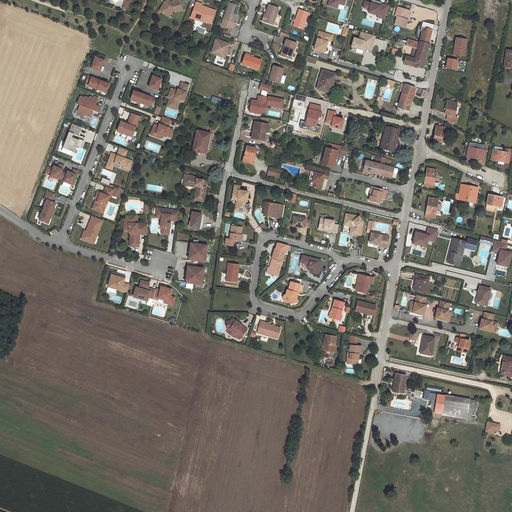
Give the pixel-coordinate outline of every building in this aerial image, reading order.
[(173,10),(173,12),(182,10),(179,0),(176,0),(171,1),(171,0),(165,2),(166,5),(162,6),(159,12),(163,14),(166,13),(168,15),(170,10),(173,10)] [(371,3),(365,1),(363,8),(369,9),(368,12),(377,15),(376,17),(384,20),(389,6),(380,4),(380,6),(376,5),(377,2),(372,0),(371,3)] [(200,8),(201,5),(202,4),(197,2),(192,13),(197,15),(195,19),(203,22),(203,20),(210,23),(215,11),(208,8),(207,10),(200,8)] [(239,6),(228,3),(221,24),(233,28),(235,23),(233,22),(239,6)] [(278,8),(269,5),(265,16),(264,16),(262,21),(273,24),(278,8)] [(406,18),(408,11),(398,7),(395,16),(397,17),(395,24),(405,28),(408,19),(406,18)] [(308,13),(299,10),(293,26),(302,29),(308,13)] [(420,41),(429,44),(432,30),(422,27),(421,31),(422,31),(420,41)] [(358,39),(353,37),(349,50),(355,51),(356,48),(364,50),(364,49),(366,45),(371,46),(374,36),(360,31),(358,39)] [(330,36),(330,35),(319,32),(314,49),(325,52),(328,40),(329,40),(330,36)] [(466,40),(456,38),(454,46),(455,47),(454,54),(463,56),(466,40)] [(218,53),(225,55),(229,44),(216,39),(211,53),(217,55),(218,53)] [(418,49),(419,43),(408,39),(407,42),(401,40),(400,44),(413,47),(415,48),(418,49)] [(286,48),(283,56),(291,59),(296,43),(286,40),(284,47),(286,48)] [(422,68),(429,44),(420,41),(419,42),(419,43),(418,49),(414,59),(412,59),(411,65),(422,68)] [(316,58),(307,56),(305,61),(315,64),(316,58)] [(99,71),(103,60),(95,57),(90,68),(99,71)] [(261,60),(253,57),(252,60),(244,57),(242,64),(258,69),(261,60)] [(458,60),(448,58),(446,69),(456,70),(458,60)] [(280,83),(282,76),(284,69),(273,66),(269,80),(280,83)] [(332,85),(335,74),(322,70),(317,89),(329,92),(331,85),(332,85)] [(99,81),(87,76),(84,83),(88,85),(87,86),(96,89),(99,81)] [(152,76),(148,87),(157,90),(161,79),(152,76)] [(99,81),(96,89),(105,92),(108,84),(99,81)] [(188,86),(182,83),(179,90),(178,90),(177,91),(171,89),(169,96),(173,98),(169,108),(177,110),(180,100),(183,101),(186,93),(188,86)] [(261,83),(259,89),(269,93),(272,86),(261,83)] [(415,88),(405,85),(403,90),(398,107),(403,109),(404,109),(408,111),(415,88)] [(154,99),(133,91),(130,99),(148,106),(148,105),(152,106),(154,99)] [(306,97),(296,94),(295,95),(294,99),(305,102),(306,97)] [(96,105),(98,98),(94,97),(94,98),(89,97),(89,98),(85,96),(84,98),(80,96),(77,104),(80,105),(76,114),(83,116),(83,114),(91,117),(93,112),(90,111),(91,109),(98,112),(100,107),(96,105)] [(251,100),(249,112),(259,114),(259,112),(263,113),(265,102),(267,102),(267,105),(282,107),(283,100),(268,97),(268,98),(258,96),(257,101),(251,100)] [(447,115),(447,116),(446,120),(457,122),(457,117),(454,117),(457,102),(453,102),(450,101),(447,101),(446,107),(446,109),(445,114),(446,114),(447,115)] [(318,117),(320,117),(321,112),(319,112),(320,107),(311,104),(305,128),(310,129),(311,125),(316,126),(317,119),(318,117)] [(139,117),(131,113),(128,121),(130,122),(129,124),(127,124),(120,121),(117,131),(132,137),(139,117)] [(171,120),(163,117),(160,124),(159,126),(154,124),(152,130),(156,132),(154,136),(160,138),(161,135),(165,137),(166,136),(170,137),(173,129),(168,127),(171,120)] [(269,125),(255,122),(251,138),(267,141),(269,133),(267,132),(269,125)] [(80,129),(71,125),(62,148),(74,152),(76,146),(81,148),(83,141),(77,138),(76,139),(71,137),(73,133),(77,135),(80,129)] [(433,141),(443,142),(446,128),(436,126),(433,141)] [(399,130),(386,127),(380,148),(392,151),(394,144),(396,144),(399,130)] [(208,141),(210,134),(197,131),(192,151),(198,152),(204,153),(207,143),(205,143),(206,140),(208,141)] [(256,149),(247,146),(243,161),(252,163),(256,149)] [(348,148),(342,146),(340,154),(346,155),(348,148)] [(134,153),(118,147),(116,153),(118,154),(118,155),(115,155),(110,153),(104,167),(111,169),(113,163),(124,167),(124,168),(130,170),(134,153)] [(338,150),(326,147),(324,157),(323,157),(322,163),(334,166),(338,150)] [(485,150),(480,149),(472,148),(468,147),(466,157),(483,160),(485,150)] [(497,160),(503,162),(508,163),(510,153),(505,152),(492,150),(490,159),(497,160)] [(380,164),(365,160),(363,170),(374,173),(374,172),(381,174),(381,175),(392,178),(395,168),(384,165),(386,158),(382,157),(380,164)] [(52,169),(47,167),(44,173),(49,175),(49,176),(58,179),(58,178),(63,180),(63,181),(71,185),(77,171),(73,169),(71,173),(67,171),(66,173),(61,172),(63,166),(59,164),(58,168),(53,166),(52,169)] [(330,171),(307,165),(306,168),(308,171),(311,172),(308,185),(312,186),(312,187),(321,190),(323,184),(321,183),(323,177),(324,178),(328,179),(330,171)] [(277,169),(269,167),(268,174),(275,176),(277,169)] [(424,185),(433,187),(436,170),(427,168),(424,185)] [(194,200),(203,201),(206,187),(205,187),(204,186),(204,184),(205,185),(206,181),(203,180),(196,179),(197,178),(191,176),(184,174),(183,179),(186,180),(185,185),(195,187),(195,185),(197,185),(194,200)] [(240,186),(235,185),(233,197),(237,198),(239,200),(237,209),(247,210),(248,205),(245,204),(246,201),(246,199),(247,199),(248,192),(239,190),(240,186)] [(478,188),(461,185),(459,194),(461,195),(460,200),(475,203),(478,188)] [(102,194),(97,192),(94,198),(96,198),(97,199),(96,201),(95,201),(92,209),(100,212),(102,204),(105,205),(108,196),(111,197),(113,190),(105,187),(102,194)] [(387,191),(380,189),(380,192),(374,190),(372,196),(370,196),(369,201),(379,203),(381,198),(385,199),(387,191)] [(52,202),(55,194),(47,191),(44,199),(46,200),(38,220),(47,224),(50,218),(53,209),(55,203),(52,202)] [(488,195),(486,204),(495,206),(501,207),(502,198),(488,195)] [(233,197),(233,199),(237,200),(236,210),(247,212),(247,210),(237,209),(239,200),(237,198),(233,197)] [(434,218),(435,213),(437,203),(438,199),(429,198),(428,205),(427,207),(425,216),(434,218)] [(283,219),(285,206),(267,202),(265,212),(271,213),(271,216),(271,217),(283,219)] [(170,220),(178,221),(179,211),(157,208),(157,213),(162,214),(161,218),(160,227),(162,228),(161,234),(168,235),(170,220)] [(189,227),(199,228),(201,214),(192,212),(189,227)] [(360,217),(347,214),(345,223),(352,224),(354,227),(352,234),(361,236),(364,222),(360,217)] [(102,220),(91,216),(86,232),(84,235),(83,234),(81,239),(91,243),(93,237),(96,236),(102,220)] [(147,234),(148,224),(140,223),(140,226),(137,226),(137,223),(135,223),(135,216),(126,216),(126,221),(124,220),(124,227),(128,227),(128,230),(130,233),(130,241),(135,241),(135,246),(138,247),(139,237),(138,237),(138,235),(139,234),(147,234)] [(310,228),(311,221),(306,220),(306,219),(294,217),(292,226),(297,227),(300,227),(305,228),(305,227),(310,228)] [(335,221),(321,218),(320,227),(324,227),(324,229),(329,230),(329,231),(329,232),(338,233),(339,225),(334,224),(335,221)] [(352,224),(345,223),(344,225),(350,226),(351,228),(350,234),(352,234),(354,227),(352,224)] [(242,227),(231,226),(229,239),(225,238),(225,245),(233,246),(233,242),(235,242),(236,240),(240,241),(241,235),(242,227)] [(438,230),(428,227),(427,233),(415,230),(412,243),(427,247),(428,241),(435,242),(438,230)] [(389,237),(372,233),(370,243),(376,244),(379,245),(379,246),(387,247),(389,237)] [(481,236),(479,242),(492,245),(493,239),(481,236)] [(467,241),(453,238),(447,262),(460,266),(464,249),(476,252),(479,240),(468,237),(467,241)] [(508,243),(495,240),(492,251),(499,253),(496,264),(509,267),(511,253),(511,251),(507,250),(508,243)] [(190,243),(188,259),(204,262),(207,245),(190,243)] [(285,252),(274,249),(271,258),(273,259),(270,268),(269,273),(277,275),(285,252)] [(321,260),(305,256),(303,263),(305,266),(309,267),(311,268),(310,272),(317,274),(321,260)] [(238,265),(227,263),(225,281),(234,282),(235,273),(237,273),(238,265)] [(187,266),(185,282),(201,285),(203,268),(187,266)] [(111,273),(107,287),(112,288),(113,287),(116,288),(116,289),(126,292),(129,285),(123,284),(124,277),(118,276),(118,277),(115,277),(116,275),(111,273)] [(371,277),(360,275),(356,290),(367,293),(369,284),(371,277)] [(413,289),(426,292),(429,278),(416,275),(413,289)] [(135,288),(133,297),(147,301),(148,298),(152,300),(153,298),(155,291),(149,290),(149,292),(145,291),(146,289),(147,289),(149,284),(140,282),(138,287),(139,287),(138,289),(135,288)] [(288,285),(285,294),(284,295),(287,302),(289,302),(290,303),(297,301),(296,297),(297,293),(298,293),(298,292),(300,292),(302,285),(290,282),(289,286),(288,285)] [(156,289),(155,291),(153,298),(157,299),(158,297),(165,300),(168,301),(168,304),(172,305),(174,298),(170,297),(171,290),(169,289),(160,286),(159,290),(156,289)] [(480,287),(475,303),(486,305),(490,289),(480,287)] [(426,297),(417,295),(415,302),(414,307),(410,306),(409,311),(423,315),(426,305),(424,305),(426,297)] [(345,303),(336,300),(334,308),(332,318),(341,321),(343,315),(342,315),(345,303)] [(376,306),(358,301),(355,311),(373,316),(376,306)] [(448,310),(450,303),(441,301),(439,308),(438,308),(435,318),(449,321),(450,316),(447,315),(448,310)] [(492,321),(494,314),(485,312),(483,319),(482,319),(479,329),(495,333),(496,326),(491,325),(492,321)] [(230,321),(226,321),(227,326),(229,325),(229,329),(235,334),(234,335),(239,339),(247,329),(232,318),(230,321)] [(269,323),(260,321),(257,333),(278,339),(281,328),(269,324),(269,323)] [(229,325),(227,326),(227,330),(228,330),(234,335),(235,334),(229,329),(229,325)] [(336,337),(325,335),(323,343),(323,345),(322,345),(321,350),(335,353),(336,345),(334,345),(336,337)] [(420,353),(431,355),(435,338),(434,338),(423,335),(421,345),(422,345),(422,347),(421,347),(420,353)] [(350,345),(357,346),(357,338),(350,336),(349,345),(350,345)] [(470,340),(456,337),(455,341),(458,342),(459,342),(459,346),(460,346),(459,351),(467,352),(468,348),(470,340)] [(357,346),(350,345),(349,353),(347,353),(347,357),(348,357),(349,358),(349,364),(357,364),(358,358),(357,357),(357,354),(360,354),(361,346),(357,346)] [(502,373),(511,375),(511,373),(511,357),(504,356),(502,363),(504,363),(502,373)] [(392,391),(403,393),(406,376),(396,374),(392,391)] [(441,414),(444,395),(429,393),(428,399),(436,400),(434,412),(441,414)] [(466,418),(469,399),(444,395),(441,414),(466,418)] [(493,423),(487,422),(485,432),(494,434),(494,430),(498,431),(499,426),(493,423)]
